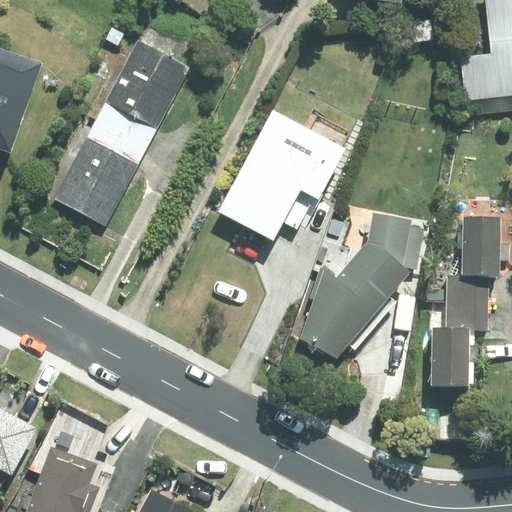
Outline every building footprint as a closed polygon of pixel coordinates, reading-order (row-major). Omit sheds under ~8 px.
[(511,0),(487,0),(493,56),(462,59),(466,102),(506,98),(507,109),(511,108),(511,0)] [(170,57),(180,39),(151,24),(142,42),(139,41),(97,120),(149,148),(192,68),(170,57)] [(107,40),(118,47),(125,34),(114,28),(107,40)] [(433,41),(433,28),(411,29),(412,42),(433,41)] [(0,151),(14,156),(46,66),(0,49),(0,151)] [(275,113),(221,214),(277,244),(304,192),(322,202),(348,152),(275,113)] [(106,227),(149,148),(97,120),(54,200),(106,227)] [(448,304),(490,304),(490,278),(503,278),(505,220),(466,220),(465,277),(448,277),(448,304)] [(299,340),(336,361),(410,274),(370,240),(335,281),(322,270),(299,340)] [(489,332),(490,304),(448,304),(447,330),(435,330),(434,389),(472,389),(473,332),(489,332)] [(0,464),(14,472),(38,425),(0,404),(0,464)] [(78,511),(89,511),(100,485),(91,481),(97,463),(50,445),(24,511),(77,511),(78,511)] [(194,511),(153,490),(141,511),(194,511)]
